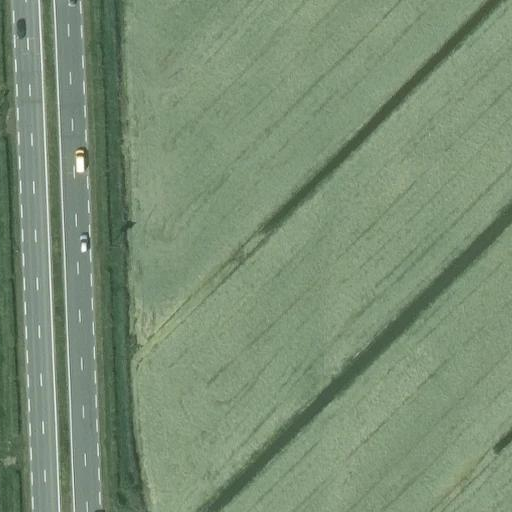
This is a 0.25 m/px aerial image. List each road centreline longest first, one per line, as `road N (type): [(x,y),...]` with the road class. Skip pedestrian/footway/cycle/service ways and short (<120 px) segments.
road 1 (primary): [(25,0),(45,511)]
road 2 (primary): [(86,511),(66,0)]
